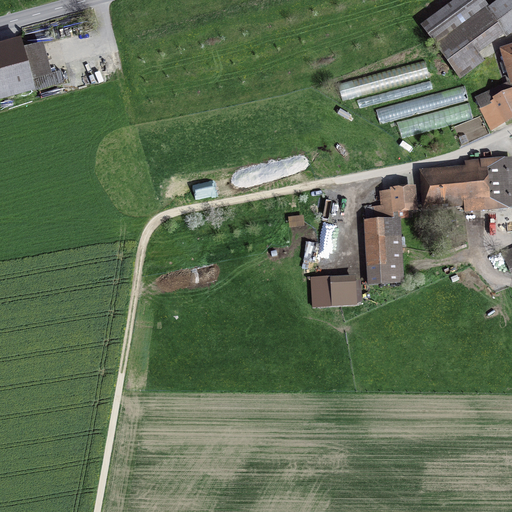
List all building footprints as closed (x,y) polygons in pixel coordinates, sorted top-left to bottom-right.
[(476,53),(506,32),(488,6),(483,0),(453,0),(418,24),(458,81),(484,63),(476,53)] [(511,0),(496,0),(488,6),(506,32),(509,36),(511,34),(511,0)] [(0,104),(56,89),(44,45),(25,50),(22,39),(0,45),(0,104)] [(511,46),(501,51),(511,86),(511,46)] [(339,86),(343,100),(428,76),(424,62),(339,86)] [(431,82),(359,101),(361,107),(432,89),(431,82)] [(464,86),(377,110),(381,123),(468,100),(464,86)] [(489,132),(511,121),(511,89),(477,105),(489,132)] [(469,103),(398,124),(402,138),(473,118),(469,103)] [(475,170),(430,173),(433,217),(511,211),(511,160),(475,163),(475,170)] [(404,284),(400,214),(419,212),(416,189),(380,194),(380,208),(366,209),(368,286),(404,284)] [(511,277),(511,276),(511,248),(501,254),(511,277)] [(357,277),(331,278),(332,308),(358,307),(357,277)]
